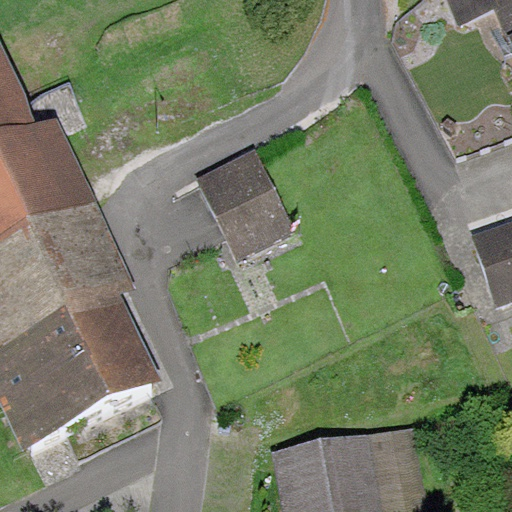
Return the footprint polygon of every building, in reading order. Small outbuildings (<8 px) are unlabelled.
[(497,20),(488,0),(442,0),(458,37),(497,20)] [(511,0),(488,0),(497,20),(511,53),(511,0)] [(0,73),(0,271),(98,220),(57,137),(36,147),(27,127),(0,73)] [(253,174),(202,197),(232,267),(284,244),(253,174)] [(98,220),(0,271),(0,418),(25,470),(164,404),(121,316),(139,307),(98,220)] [(501,317),(511,313),(511,240),(479,252),(501,317)] [(272,472),(279,511),(426,511),(414,446),(272,472)]
